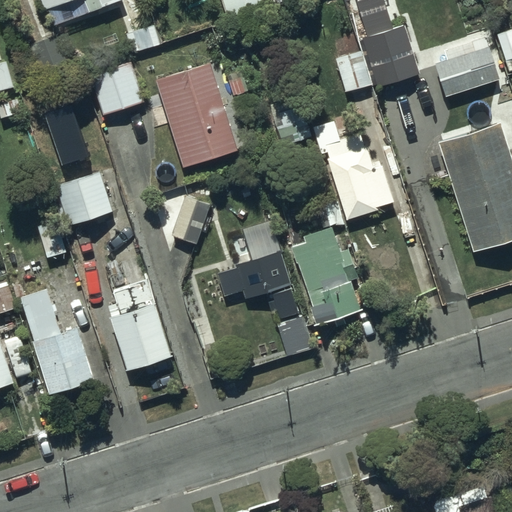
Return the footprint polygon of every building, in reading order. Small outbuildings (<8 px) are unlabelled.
[(44,10),(50,26),(120,0),(36,0),(41,11),(44,10)] [(264,4),(262,0),(217,0),(224,17),(264,4)] [(362,36),(377,84),(421,71),(406,24),(393,28),(384,0),(357,0),(368,34),(362,36)] [(123,33),(129,53),(158,45),(153,25),(123,33)] [(511,70),(511,29),(495,35),(507,72),(511,70)] [(369,84),(355,33),(330,40),(335,57),(332,58),(342,92),(369,84)] [(55,35),(29,45),(39,71),(64,61),(55,35)] [(483,38),(441,50),(444,61),(432,64),(441,96),(496,80),(483,38)] [(0,90),(10,87),(3,61),(0,62),(0,90)] [(88,73),(100,115),(141,103),(129,61),(88,73)] [(208,65),(153,82),(179,169),(235,151),(208,65)] [(270,104),(281,145),(313,136),(301,95),(270,104)] [(73,105),(45,115),(62,165),(90,156),(73,105)] [(314,126),(320,145),(341,139),(335,119),(314,126)] [(511,176),(495,123),(434,143),(469,252),(511,238),(511,176)] [(373,164),(362,133),(327,145),(330,155),(325,157),(341,200),(324,206),(332,226),(380,209),(379,206),(395,201),(381,161),(373,164)] [(55,187),(68,226),(109,213),(96,174),(55,187)] [(208,205),(182,196),(168,236),(194,245),(208,205)] [(106,318),(122,371),(169,357),(146,279),(141,281),(123,218),(94,226),(106,266),(102,268),(112,303),(104,305),(107,318),(106,318)] [(271,290),(279,317),(299,311),(272,221),(246,229),(255,257),(237,263),(238,266),(218,272),(225,295),(244,289),(247,297),(271,290)] [(340,252),(332,227),(306,236),(308,242),(295,247),(300,263),(302,262),(317,305),(313,307),(318,323),(361,308),(352,280),(361,277),(351,248),(340,252)] [(0,312),(13,309),(5,282),(0,283),(0,312)] [(47,289),(16,298),(44,395),(92,381),(76,328),(60,332),(47,289)] [(279,322),(289,354),(315,347),(305,315),(279,322)] [(0,355),(0,386),(9,384),(0,355)] [(492,511),(487,496),(481,497),(477,484),(427,498),(431,511),(492,511)]
